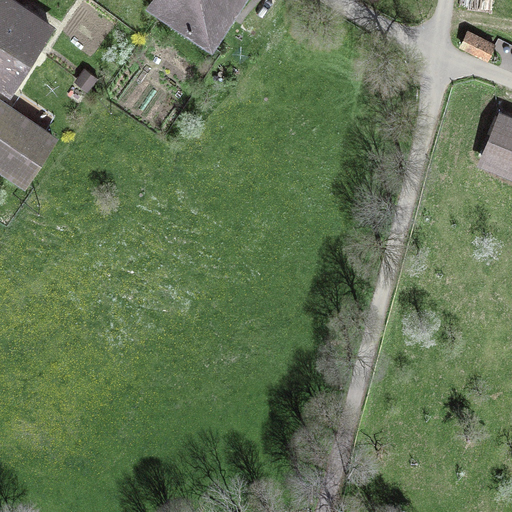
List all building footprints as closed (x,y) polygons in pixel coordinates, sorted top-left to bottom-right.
[(0,0),(0,83),(7,88),(49,24),(10,0),(0,0)] [(211,45),(239,0),(151,0),(149,4),(211,45)] [(492,44),(467,30),(460,42),(486,56),(492,44)] [(0,103),(0,163),(23,179),(51,138),(0,103)] [(511,170),(511,122),(499,117),(482,158),(511,170)]
